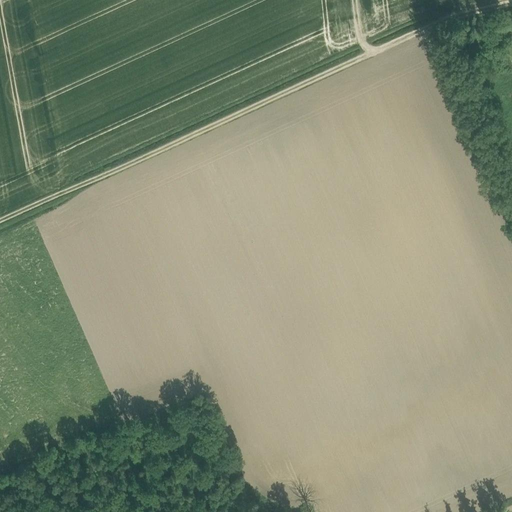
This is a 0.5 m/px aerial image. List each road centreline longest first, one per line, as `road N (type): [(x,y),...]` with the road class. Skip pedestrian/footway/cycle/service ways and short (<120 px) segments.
road 1 (track): [(511,2),(458,14),(0,222)]
road 2 (track): [(428,28),(511,211)]
